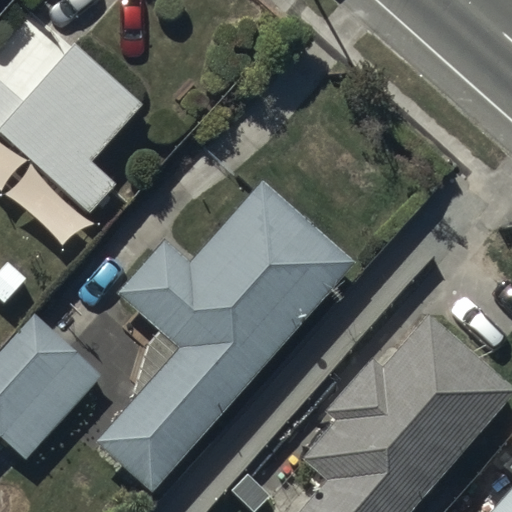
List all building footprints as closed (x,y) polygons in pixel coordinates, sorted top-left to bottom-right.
[(0,142),(85,217),(112,187),(87,165),(139,110),(69,47),(19,105),(0,88),(0,142)] [(133,400),(91,445),(149,497),(352,266),(259,184),(188,266),(160,244),(113,297),(156,336),(155,337),(154,338),(153,339),(151,341),(150,342),(149,344),(147,345),(146,346),(145,348),(144,349),(143,351),(142,352),(141,354),(140,356),(139,357),(138,359),(137,361),(136,362),(135,364),(134,366),(134,367),(133,369),(132,371),(132,373),(131,375),(131,376),(130,378),(130,380),(129,382),(129,384),(129,386),(128,388),(128,390),(128,391),(128,393),(128,395),(133,400)] [(0,443),(22,464),(101,379),(33,316),(0,351),(0,443)] [(321,485),(297,511),(411,511),(511,398),(511,394),(425,318),(378,371),(368,362),(319,417),(329,426),(297,463),(321,485)] [(156,507),(161,511),(265,511),(275,501),(213,445),(156,507)] [(511,511),(511,460),(465,511),(511,511)]
